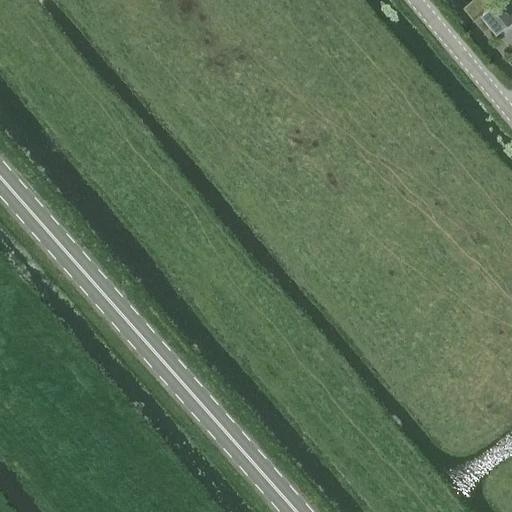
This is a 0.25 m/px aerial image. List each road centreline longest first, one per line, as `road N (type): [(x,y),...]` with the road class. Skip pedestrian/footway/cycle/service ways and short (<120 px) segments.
road 1 (secondary): [(294,511),(0,177)]
road 2 (tertiary): [(511,117),(413,0)]
